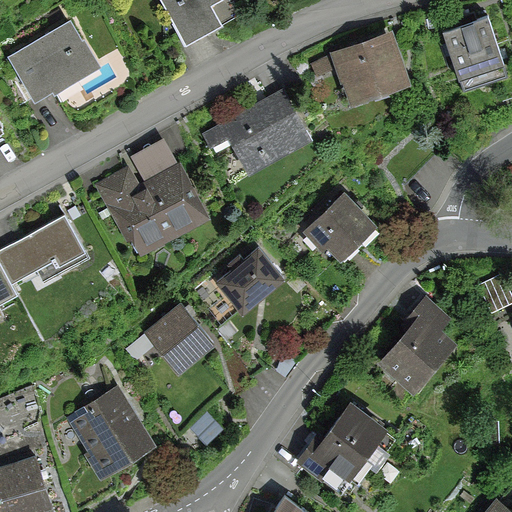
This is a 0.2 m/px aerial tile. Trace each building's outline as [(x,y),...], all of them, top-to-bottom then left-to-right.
[(238,14),(229,0),(163,0),(188,43),(238,14)] [(101,58),(75,12),(10,48),(35,94),(101,58)] [(489,17),(442,32),(462,94),(509,79),(489,17)] [(386,29),(327,50),(346,103),(405,81),(386,29)] [(214,154),(231,145),(248,174),(311,139),(283,90),(228,121),(227,119),(202,133),(214,154)] [(90,174),(138,252),(208,209),(160,131),(121,155),(90,174)] [(343,254),(379,216),(342,183),(307,221),(343,254)] [(0,302),(93,249),(67,205),(9,239),(0,243),(0,302)] [(244,307),(284,271),(257,240),(216,277),(244,307)] [(466,325),(425,293),(378,351),(418,384),(466,325)] [(210,345),(181,307),(148,332),(177,370),(210,345)] [(157,440),(119,382),(66,416),(86,448),(84,449),(101,476),(157,440)] [(388,422),(350,392),(304,452),(342,481),(388,422)] [(0,511),(37,511),(49,509),(35,460),(0,469),(0,511)] [(308,511),(268,485),(250,511),(308,511)] [(511,511),(511,509),(497,499),(486,511),(511,511)]
